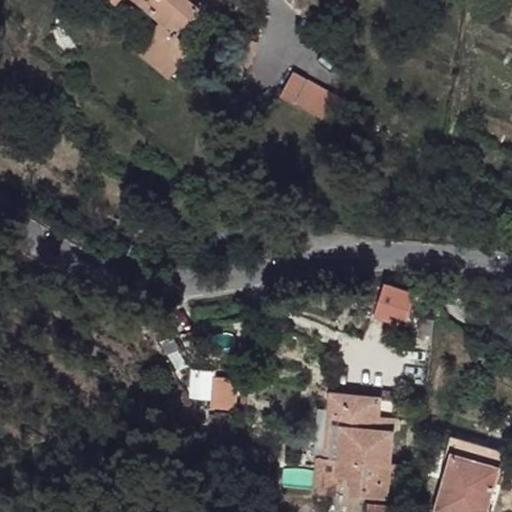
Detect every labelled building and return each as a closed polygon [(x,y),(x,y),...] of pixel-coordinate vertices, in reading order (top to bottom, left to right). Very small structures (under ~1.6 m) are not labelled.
[(153,0),(154,0),(152,3),(164,13),(169,17),(176,9),(187,17),(200,1),(199,0),(153,0)] [(164,13),(151,29),(192,45),(196,40),(182,25),(187,17),(176,9),(169,17),(164,13)] [(343,21),(296,31),(302,56),(349,46),(343,21)] [(231,32),(233,42),(246,40),(251,56),(255,55),(249,28),(231,32)] [(151,29),(142,41),(173,68),(192,45),(151,29)] [(246,40),(233,42),(236,58),(251,56),(246,40)] [(321,115),(335,89),(293,67),(279,93),(321,115)] [(379,304),(408,312),(414,293),(384,286),(379,304)] [(201,406),(223,410),(228,378),(206,376),(201,406)] [(393,384),(331,379),(328,398),(341,400),(337,443),(336,462),(349,463),(347,479),(384,482),(393,384)] [(341,400),(328,398),(324,441),(337,443),(341,400)] [(455,438),(450,457),(497,470),(499,470),(505,452),(455,438)] [(324,441),(315,441),(312,475),(336,478),(336,462),(337,443),(324,441)] [(450,457),(433,511),(487,511),(491,502),(497,470),(450,457)] [(363,490),(361,510),(392,511),(394,491),(363,490)]
